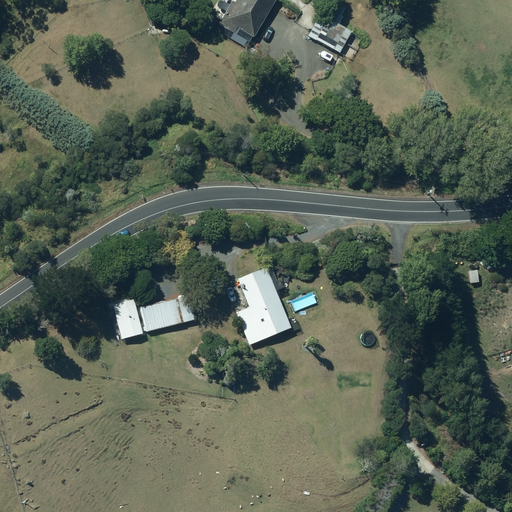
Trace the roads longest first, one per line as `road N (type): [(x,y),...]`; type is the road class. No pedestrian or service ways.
road 1 (unclassified): [(0,307),(110,236),(186,204),(268,199),(413,212),(511,206)]
road 2 (unknown): [(379,210),(399,450),(411,471),(464,511)]
